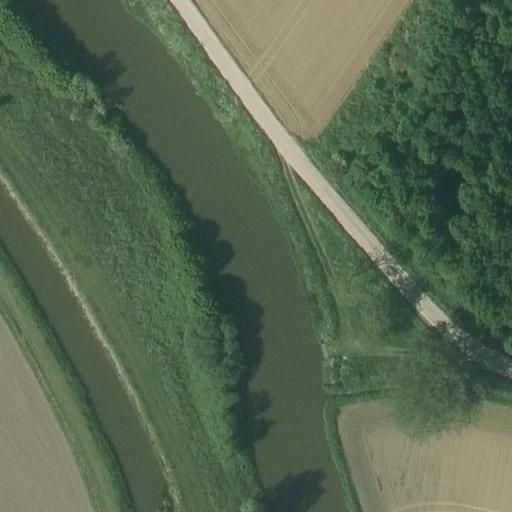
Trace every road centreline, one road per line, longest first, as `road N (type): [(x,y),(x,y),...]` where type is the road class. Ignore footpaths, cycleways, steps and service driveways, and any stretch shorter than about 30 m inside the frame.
road 1 (unclassified): [(178,0),(308,177),(424,308),(511,373)]
road 2 (track): [(431,0),(308,177)]
